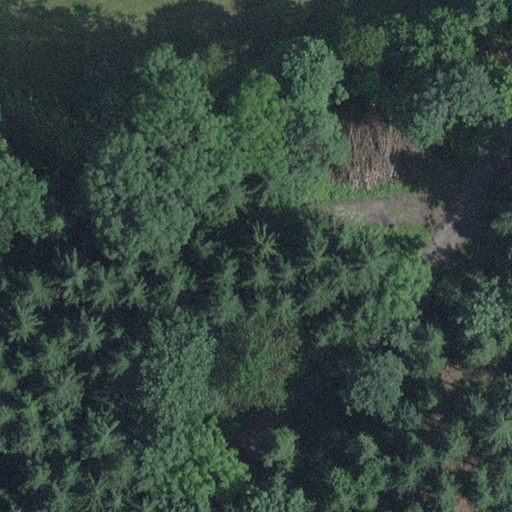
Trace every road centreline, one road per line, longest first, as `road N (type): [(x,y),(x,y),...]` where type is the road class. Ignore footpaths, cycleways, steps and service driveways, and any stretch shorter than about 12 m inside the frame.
road 1 (track): [(511,151),(383,326),(236,443),(172,511)]
road 2 (track): [(0,248),(106,239),(491,177)]
